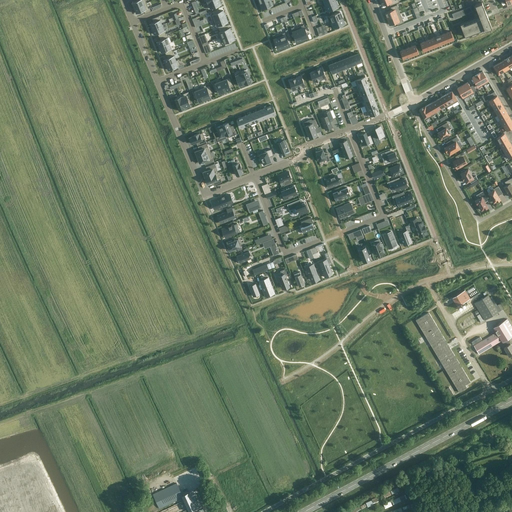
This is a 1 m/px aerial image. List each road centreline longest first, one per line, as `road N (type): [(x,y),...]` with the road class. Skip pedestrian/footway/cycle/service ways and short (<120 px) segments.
road 1 (unclassified): [(511,379),(265,511)]
road 2 (primary): [(304,511),(511,400)]
road 3 (residential): [(412,102),(479,221),(511,202)]
road 4 (residential): [(349,130),(382,216),(345,230)]
road 5 (residential): [(157,81),(204,195)]
road 6 (residential): [(254,176),(284,254),(320,240)]
